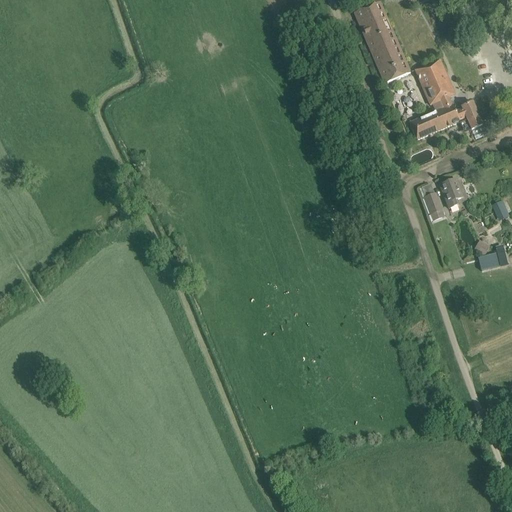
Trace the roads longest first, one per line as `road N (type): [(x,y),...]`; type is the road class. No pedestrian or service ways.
road 1 (track): [(400,181),(511,502)]
road 2 (track): [(328,0),(400,181)]
